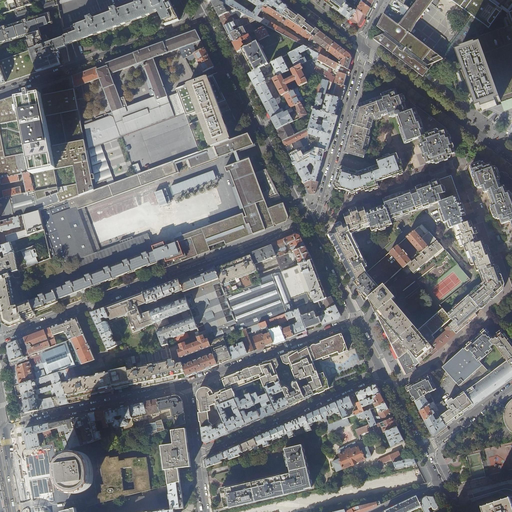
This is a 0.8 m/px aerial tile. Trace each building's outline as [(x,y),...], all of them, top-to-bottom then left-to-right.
[(7,0),(11,11),(15,10),(26,7),(31,5),(29,0),(7,0)] [(56,0),(46,0),(42,1),(44,7),(45,7),(46,10),(55,7),(55,6),(58,5),(58,3),(56,0)] [(86,22),(63,30),(64,36),(66,44),(87,36),(87,38),(88,37),(89,37),(89,36),(146,15),(158,11),(165,26),(174,23),(182,20),(186,10),(184,8),(180,0),(144,0),(141,1),(140,0),(138,0),(135,1),(136,3),(119,9),(118,8),(116,8),(116,7),(111,9),(112,12),(93,19),(92,16),(87,18),(87,19),(85,19),(86,22)] [(211,0),(212,2),(215,0),(217,0),(235,9),(246,15),(255,20),(261,9),(263,7),(265,4),(261,2),(257,0),(211,0)] [(217,0),(215,0),(212,2),(215,8),(219,17),(235,9),(217,0)] [(281,15),(288,7),(287,6),(281,1),(279,0),(269,0),(266,5),(268,7),(271,8),(273,6),(278,9),(276,12),(281,15)] [(323,0),(333,8),(339,12),(347,2),(347,1),(344,0),(323,0)] [(352,5),(354,7),(357,9),(366,16),(368,13),(370,8),(360,0),(355,0),(355,1),(357,3),(358,2),(360,4),(359,6),(354,3),(352,5)] [(384,34),(374,39),(377,41),(382,45),(394,55),(412,69),(423,77),(433,63),(443,59),(409,33),(431,4),(436,7),(438,6),(438,5),(439,4),(439,1),(439,0),(438,0),(417,0),(411,10),(410,10),(409,11),(403,6),(405,0),(390,0),(390,1),(386,10),(382,16),(378,24),(377,27),(385,32),(384,34)] [(487,0),(483,0),(482,2),(495,12),(499,8),(493,4),(487,0)] [(493,18),(487,27),(494,32),(511,6),(511,0),(504,0),(499,8),(495,12),(492,17),(493,18)] [(350,4),(347,2),(339,12),(344,16),(349,20),(357,9),(354,7),(353,9),(352,8),(351,8),(350,8),(349,8),(350,7),(349,6),(350,4)] [(26,7),(15,10),(16,15),(17,15),(18,19),(30,15),(28,11),(26,7)] [(328,50),(335,42),(327,37),(326,35),(320,31),(315,37),(281,15),(276,12),(271,8),(268,7),(268,8),(267,7),(266,8),(263,7),(261,9),(255,20),(261,23),(263,24),(266,26),(269,27),(276,31),(300,44),(304,46),(321,55),(324,50),(325,48),(328,50)] [(291,9),(288,7),(281,15),(315,37),(320,31),(314,26),(308,22),(306,23),(305,22),(306,20),(304,19),(295,11),(291,9)] [(241,18),(246,15),(235,9),(219,17),(222,21),(224,27),(235,21),(234,18),(233,19),(231,16),(237,13),(241,18)] [(364,20),(366,16),(357,9),(349,20),(352,22),(358,27),(361,25),(364,20)] [(27,41),(30,49),(50,41),(49,37),(48,38),(46,35),(40,37),(40,35),(41,35),(38,27),(39,26),(39,27),(48,24),(48,23),(51,22),(49,12),(28,19),(28,20),(27,20),(27,19),(23,21),(7,26),(7,27),(6,27),(6,26),(2,27),(2,28),(0,28),(0,43),(6,41),(6,40),(11,39),(12,40),(27,34),(30,33),(32,39),(27,41)] [(246,15),(241,18),(235,21),(224,27),(226,30),(228,34),(238,29),(236,27),(237,26),(239,29),(250,23),(255,20),(246,15)] [(238,29),(228,34),(229,34),(231,38),(233,43),(253,33),(255,32),(250,23),(239,29),(238,29)] [(511,24),(511,25),(473,39),(476,46),(461,51),(462,52),(457,54),(461,65),(468,86),(476,107),(477,110),(481,108),(482,111),(487,109),(496,113),(499,115),(504,113),(509,128),(510,128),(511,129),(511,130),(511,129),(511,24)] [(266,29),(269,27),(266,26),(255,32),(259,41),(269,35),(266,29)] [(79,74),(72,76),(75,88),(83,85),(101,78),(113,112),(128,106),(125,97),(120,99),(111,74),(143,63),(144,66),(143,66),(143,68),(145,67),(153,89),(150,90),(152,97),(166,92),(164,85),(154,58),(182,48),(185,58),(189,56),(194,54),(196,53),(193,44),(201,41),(201,40),(199,36),(197,33),(196,31),(193,32),(175,38),(156,45),(134,54),(113,61),(106,64),(108,67),(101,69),(98,70),(97,67),(96,68),(79,74)] [(276,31),(269,35),(259,41),(254,43),(243,49),(243,50),(244,52),(248,59),(247,60),(249,65),(253,72),(270,63),(271,63),(281,57),(288,54),(297,49),(300,44),(276,31)] [(254,43),(250,37),(254,35),(253,33),(233,43),(235,47),(236,49),(237,52),(243,49),(254,43)] [(66,44),(64,36),(50,41),(30,49),(0,60),(0,66),(6,82),(47,67),(60,63),(58,57),(60,57),(58,52),(60,51),(59,47),(66,44)] [(339,46),(335,42),(328,50),(328,51),(338,59),(337,64),(348,69),(350,63),(352,58),(350,55),(349,54),(339,46)] [(304,46),(297,49),(288,54),(295,68),(301,65),(302,64),(306,62),(304,58),(302,59),(300,56),(299,57),(298,53),(299,53),(300,53),(306,51),(307,54),(312,56),(313,58),(321,55),(304,46)] [(194,54),(203,72),(214,67),(209,57),(209,56),(205,49),(205,48),(196,53),(194,54)] [(330,53),(324,50),(321,55),(329,59),(331,57),(328,56),(330,53)] [(329,59),(321,55),(318,60),(335,70),(334,72),(338,73),(336,79),(330,76),(330,74),(306,62),(302,64),(316,78),(317,78),(322,79),(328,81),(336,83),(344,86),(344,85),(345,80),(347,75),(349,76),(350,74),(351,71),(348,69),(337,64),(329,59)] [(281,57),(271,63),(278,76),(281,75),(289,71),(281,57)] [(270,63),(253,72),(249,74),(252,80),(252,81),(255,88),(265,83),(271,80),(270,78),(267,78),(265,79),(261,71),(263,71),(264,73),(269,70),(268,68),(271,65),(270,63)] [(301,65),(295,68),(291,70),(294,77),(284,82),(281,75),(278,76),(273,79),(281,96),(289,91),(286,85),(296,80),(300,86),(307,82),(301,70),(303,69),(301,65)] [(235,118),(230,108),(220,112),(217,103),(226,100),(222,93),(216,81),(213,75),(176,88),(187,115),(199,110),(202,119),(190,124),(201,151),(242,136),(243,135),(241,130),(235,118)] [(95,174),(92,175),(72,76),(62,80),(22,93),(0,100),(0,178),(18,174),(22,173),(30,171),(35,190),(37,201),(57,193),(61,202),(95,190),(93,180),(96,180),(95,174)] [(325,94),(328,81),(322,79),(321,84),(321,86),(320,93),(322,93),(324,94),(325,94)] [(265,83),(255,88),(259,95),(264,105),(278,97),(277,95),(273,97),(265,83)] [(346,86),(344,86),(336,83),(334,92),(333,92),(332,94),(331,93),(330,96),(340,99),(342,99),(344,93),(346,86)] [(83,85),(75,88),(77,100),(86,98),(83,85)] [(297,88),(294,89),(300,103),(304,101),(297,88)] [(287,101),(289,104),(290,108),(291,107),(293,107),(300,103),(294,89),(289,91),(281,96),(278,97),(264,105),(267,111),(271,118),(284,111),(282,108),(280,110),(277,104),(283,102),(284,103),(287,101)] [(346,145),(344,152),(364,157),(370,137),(368,136),(373,120),(382,117),(382,116),(388,113),(390,117),(396,115),(401,129),(406,143),(413,140),(419,138),(421,144),(420,145),(422,152),(425,158),(427,163),(429,162),(434,160),(435,163),(436,163),(441,161),(449,158),(448,156),(451,154),(455,153),(453,148),(454,148),(449,135),(448,135),(446,128),(443,126),(431,116),(419,107),(409,100),(403,95),(399,97),(396,90),(381,95),(381,97),(358,105),(356,111),(351,129),(346,145)] [(128,106),(113,112),(116,119),(122,136),(176,116),(166,92),(152,97),(128,106)] [(321,99),(322,93),(320,93),(318,94),(314,109),(335,116),(338,105),(340,99),(330,96),(325,94),(324,94),(323,96),(326,97),(325,103),(327,104),(327,105),(325,105),(325,106),(324,106),(323,109),(318,107),(319,105),(321,105),(322,105),(323,101),(323,100),(322,100),(321,99)] [(284,111),(271,118),(273,123),(277,130),(289,124),(313,112),(314,109),(318,94),(316,95),(304,101),(300,103),(293,107),(296,113),(290,116),(289,113),(293,111),(291,107),(290,108),(287,110),(284,111)] [(338,116),(335,116),(314,109),(313,112),(308,128),(309,128),(332,135),(335,125),(338,116)] [(96,180),(98,189),(116,182),(101,143),(99,144),(98,145),(97,142),(98,141),(108,136),(101,124),(95,127),(92,120),(84,123),(95,174),(96,180)] [(289,124),(277,130),(279,135),(283,141),(295,135),(289,124)] [(308,134),(309,128),(308,128),(295,135),(283,141),(286,149),(290,147),(290,146),(292,145),(291,144),(308,135),(308,134)] [(309,128),(308,134),(321,138),(319,144),(316,143),(317,142),(308,139),(308,143),(308,145),(314,147),(325,150),(328,151),(330,143),(330,142),(332,135),(309,128)] [(243,139),(242,136),(201,151),(142,173),(137,174),(116,182),(98,189),(95,190),(61,202),(39,210),(44,229),(46,240),(47,244),(51,258),(60,255),(63,265),(73,261),(95,253),(79,209),(225,155),(243,208),(246,207),(252,223),(223,234),(227,245),(242,239),(262,231),(271,228),(266,217),(268,217),(266,212),(262,201),(264,200),(262,194),(259,184),(255,174),(251,163),(247,151),(243,139)] [(291,153),(289,154),(292,159),(293,158),(295,161),(294,161),(296,165),(308,158),(310,158),(322,162),(324,155),(325,150),(314,147),(313,150),(308,152),(305,147),(293,153),(292,153),(291,153)] [(335,183),(334,186),(344,189),(353,192),(360,190),(364,188),(366,191),(373,189),(379,187),(377,181),(394,175),(404,172),(397,153),(391,156),(390,154),(383,157),(384,158),(377,161),(378,165),(362,171),(362,172),(359,174),(357,173),(357,171),(340,166),(339,169),(335,183)] [(319,171),(322,162),(310,158),(308,158),(296,165),(295,166),(297,169),(301,178),(304,183),(310,179),(316,181),(319,171)] [(475,165),(470,167),(473,175),(474,176),(478,188),(482,186),(483,187),(484,193),(488,192),(492,202),(493,205),(491,205),(496,219),(499,217),(500,218),(502,224),(510,221),(511,224),(511,178),(506,175),(502,171),(498,173),(496,167),(495,166),(493,167),(491,163),(484,165),(483,162),(481,163),(477,164),(475,165)] [(137,174),(142,173),(138,163),(134,164),(137,174)] [(213,170),(171,186),(174,193),(216,177),(213,170)] [(27,192),(35,190),(30,171),(22,173),(27,192)] [(19,181),(18,174),(0,178),(0,182),(1,183),(1,184),(19,181)] [(351,213),(344,215),(347,224),(351,233),(352,233),(360,230),(371,226),(372,231),(379,229),(380,230),(386,228),(386,226),(392,224),(391,219),(417,210),(417,209),(423,207),(424,208),(431,206),(431,205),(439,202),(441,209),(439,210),(444,223),(448,222),(450,228),(453,227),(464,223),(462,216),(466,215),(461,203),(455,185),(451,175),(445,178),(437,180),(433,182),(430,183),(417,188),(417,190),(411,192),(410,190),(397,195),(385,199),(384,200),(386,206),(376,209),(366,213),(364,208),(358,210),(357,209),(354,210),(351,211),(351,213)] [(216,177),(174,193),(175,196),(217,180),(216,177)] [(319,182),(316,181),(310,179),(304,183),(307,189),(307,190),(308,191),(309,193),(310,194),(315,194),(317,187),(319,182)] [(4,197),(25,192),(24,190),(21,191),(20,187),(3,191),(4,197)] [(37,201),(35,190),(27,192),(25,192),(4,197),(0,197),(0,221),(19,216),(23,214),(39,209),(39,210),(61,202),(57,193),(37,201)] [(44,229),(39,210),(39,209),(23,214),(26,229),(6,236),(8,243),(11,242),(44,229)] [(21,226),(19,216),(0,221),(0,246),(0,244),(0,231),(3,231),(21,226)] [(149,236),(149,238),(155,252),(157,257),(171,251),(176,264),(189,259),(203,254),(190,220),(149,236)] [(464,223),(453,227),(460,247),(463,246),(478,240),(476,234),(477,234),(476,230),(474,227),(473,227),(471,221),(464,223)] [(337,230),(330,234),(331,236),(336,246),(344,262),(351,275),(353,280),(355,283),(366,272),(367,272),(366,270),(365,268),(367,266),(353,237),(352,233),(351,233),(347,224),(343,226),(341,223),(338,225),(335,226),(337,230)] [(415,231),(407,238),(420,254),(436,240),(423,224),(419,227),(426,235),(422,239),(415,231)] [(144,239),(149,238),(149,236),(148,233),(95,253),(73,261),(75,268),(145,242),(144,239)] [(271,244),(272,245),(276,256),(277,258),(283,255),(291,252),(291,251),(289,251),(286,252),(285,250),(286,250),(286,249),(286,248),(285,246),(290,244),(293,252),(294,251),(306,247),(302,239),(300,235),(297,234),(292,236),(277,242),(271,244)] [(390,241),(384,236),(374,247),(380,252),(390,241)] [(478,240),(463,246),(468,259),(469,259),(471,265),(473,264),(475,271),(478,270),(495,265),(493,259),(490,251),(489,252),(488,248),(487,245),(485,246),(484,243),(482,239),(478,240)] [(404,268),(402,270),(407,276),(413,272),(414,274),(444,249),(436,240),(420,254),(417,256),(414,259),(412,261),(404,268)] [(0,257),(15,252),(11,242),(8,243),(0,246),(0,257)] [(19,250),(26,268),(39,263),(37,257),(39,256),(36,249),(34,249),(32,245),(19,250)] [(250,253),(251,255),(255,264),(272,258),(272,259),(273,259),(273,258),(276,256),(272,245),(262,249),(250,253)] [(398,246),(390,253),(404,268),(412,261),(398,246)] [(310,250),(308,251),(306,247),(294,251),(300,265),(313,260),(314,259),(310,250)] [(15,252),(0,257),(0,277),(19,270),(26,268),(19,250),(15,252)] [(158,261),(157,257),(155,252),(147,254),(147,253),(143,254),(144,256),(128,262),(128,260),(124,261),(125,263),(109,269),(109,267),(105,269),(106,271),(90,276),(90,274),(86,276),(87,278),(54,290),(55,290),(53,291),(54,292),(44,296),(44,294),(40,296),(40,297),(30,301),(34,311),(51,305),(59,302),(58,299),(69,295),(78,292),(101,283),(131,271),(149,265),(158,261)] [(259,274),(255,264),(251,255),(243,258),(226,265),(216,269),(236,323),(221,329),(224,337),(228,336),(236,333),(239,332),(246,329),(251,327),(259,324),(266,322),(277,317),(285,314),(298,309),(298,307),(284,271),(282,272),(261,280),(259,274)] [(288,269),(283,255),(277,258),(280,266),(282,272),(284,271),(288,269)] [(314,264),(313,260),(300,265),(288,269),(284,271),(298,307),(314,301),(315,303),(318,302),(327,298),(325,293),(321,283),(317,271),(314,264)] [(495,265),(478,270),(482,283),(447,315),(450,319),(453,322),(448,325),(456,334),(461,330),(462,329),(467,324),(474,318),(477,316),(477,315),(475,313),(477,312),(484,306),(490,300),(491,299),(497,294),(502,290),(504,288),(505,287),(504,286),(502,279),(500,274),(498,268),(497,266),(496,264),(495,265)] [(186,276),(179,279),(198,328),(201,336),(206,334),(213,332),(221,329),(236,323),(216,269),(214,265),(198,272),(186,276)] [(261,280),(282,272),(280,266),(259,274),(261,280)] [(393,267),(380,278),(385,284),(398,273),(393,267)] [(21,277),(19,270),(0,277),(0,307),(2,316),(3,322),(12,327),(14,326),(25,322),(24,319),(35,315),(34,311),(30,301),(30,300),(22,303),(19,286),(17,286),(15,280),(14,279),(13,279),(13,278),(10,279),(10,277),(11,277),(11,275),(13,274),(14,277),(16,278),(17,277),(18,278),(21,277)] [(366,272),(355,283),(359,288),(358,289),(358,290),(364,301),(368,298),(380,288),(366,272)] [(430,278),(422,284),(426,289),(434,282),(430,278)] [(191,330),(191,331),(198,328),(179,279),(165,284),(162,285),(154,289),(143,293),(147,303),(150,312),(154,323),(163,346),(168,344),(169,348),(177,346),(175,342),(189,337),(187,331),(191,330)] [(380,288),(368,298),(371,304),(375,312),(392,299),(395,297),(384,285),(380,288)] [(116,303),(105,307),(110,318),(111,319),(129,313),(131,319),(130,319),(134,331),(154,323),(150,312),(141,316),(137,307),(147,303),(143,293),(116,303)] [(329,297),(327,298),(318,302),(320,305),(324,303),(327,310),(325,311),(324,310),(323,310),(322,310),(322,311),(322,312),(323,315),(319,317),(322,323),(323,325),(326,324),(333,321),(339,319),(341,315),(336,306),(331,297),(329,297)] [(392,299),(375,312),(379,319),(384,330),(389,340),(394,350),(398,359),(407,351),(415,366),(418,363),(430,353),(436,348),(429,341),(433,338),(436,335),(434,333),(450,319),(447,315),(442,310),(418,330),(392,299)] [(94,320),(97,326),(104,323),(103,319),(105,318),(107,319),(110,318),(105,307),(101,309),(98,310),(91,313),(94,320)] [(298,309),(285,314),(287,319),(296,315),(299,322),(290,326),(294,336),(299,334),(307,331),(306,329),(301,316),(298,309)] [(302,315),(301,316),(306,329),(314,325),(322,323),(319,317),(316,318),(314,312),(310,313),(310,312),(307,313),(307,315),(303,316),(302,315)] [(285,314),(277,317),(279,322),(280,324),(288,321),(287,319),(285,314)] [(277,317),(266,322),(268,327),(279,322),(277,317)] [(67,321),(51,328),(54,335),(65,331),(65,333),(67,333),(70,340),(84,335),(80,325),(77,319),(76,318),(67,321)] [(104,323),(97,326),(98,329),(101,336),(112,331),(108,321),(107,322),(104,323)] [(266,322),(259,324),(260,329),(267,326),(267,329),(267,331),(269,330),(268,327),(266,322)] [(433,338),(429,341),(436,348),(438,350),(447,342),(450,340),(456,334),(448,325),(445,328),(446,330),(435,340),(433,338)] [(290,326),(282,330),(286,339),(289,338),(294,336),(290,326)] [(11,362),(57,345),(56,342),(54,335),(51,328),(27,337),(10,344),(8,347),(10,360),(11,362)] [(270,332),(270,333),(274,343),(280,341),(286,339),(282,330),(282,328),(270,332)] [(112,331),(101,336),(104,342),(107,349),(119,344),(117,341),(115,341),(112,335),(114,334),(113,332),(117,331),(116,329),(112,331)] [(221,329),(213,332),(216,339),(209,341),(211,346),(213,353),(218,365),(225,362),(233,359),(228,348),(227,346),(224,337),(221,329)] [(246,329),(239,332),(241,336),(243,342),(247,354),(254,351),(246,329)] [(446,364),(443,367),(462,388),(457,392),(459,396),(454,400),(452,398),(446,402),(449,405),(447,407),(449,410),(439,417),(446,426),(461,416),(468,410),(474,405),(465,392),(489,373),(489,372),(499,363),(501,365),(507,361),(495,345),(493,345),(490,341),(492,339),(492,338),(492,337),(485,329),(483,331),(471,341),(467,346),(464,349),(463,349),(462,350),(446,364)] [(261,331),(262,334),(267,346),(270,345),(274,343),(270,333),(267,334),(267,332),(265,333),(264,330),(261,331)] [(492,339),(490,341),(493,345),(495,345),(507,361),(511,368),(511,345),(508,340),(502,332),(501,331),(492,337),(492,338),(492,339)] [(209,341),(206,334),(201,336),(197,338),(199,341),(193,343),(196,352),(211,346),(209,341)] [(258,350),(267,346),(262,334),(253,337),(258,350)] [(304,373),(314,395),(322,392),(329,388),(327,384),(327,382),(327,381),(326,380),(325,379),(325,378),(324,377),(322,373),(317,376),(311,363),(321,358),(321,360),(328,357),(327,356),(336,352),(337,354),(346,350),(342,334),(338,335),(325,340),(321,342),(321,343),(316,345),(315,345),(313,346),(312,347),(311,347),(308,348),(308,347),(306,348),(298,352),(298,350),(290,353),(281,357),(284,363),(287,364),(290,363),(295,377),(304,373)] [(59,344),(57,345),(11,362),(11,364),(12,366),(41,355),(46,376),(73,367),(95,359),(90,347),(84,335),(70,340),(59,344)] [(185,342),(177,346),(185,373),(186,377),(194,374),(202,371),(198,359),(188,362),(187,359),(187,358),(186,355),(196,352),(193,343),(186,345),(185,342)] [(243,342),(228,348),(233,359),(241,356),(244,355),(247,354),(243,342)] [(185,373),(177,346),(169,348),(168,344),(163,346),(125,359),(127,368),(131,385),(139,383),(140,388),(142,387),(166,382),(175,380),(174,376),(185,373)] [(407,351),(398,359),(399,360),(403,367),(406,374),(411,372),(417,369),(415,366),(407,351)] [(213,353),(198,359),(202,371),(210,368),(218,365),(213,353)] [(12,366),(15,383),(15,386),(46,376),(41,355),(12,366)] [(214,423),(221,416),(217,406),(234,400),(239,398),(245,396),(249,394),(264,388),(267,387),(275,384),(279,382),(280,382),(275,369),(277,368),(279,365),(276,358),(274,360),(260,365),(260,366),(257,367),(257,366),(239,373),(222,379),(227,391),(216,395),(216,394),(215,395),(215,394),(214,392),(213,390),(212,389),(210,387),(208,387),(207,387),(205,387),(203,387),(202,388),(200,389),(199,391),(198,393),(197,395),(198,398),(198,400),(199,410),(200,410),(200,412),(200,414),(199,414),(201,424),(201,427),(213,427),(212,424),(214,423)] [(489,373),(465,392),(474,405),(479,402),(490,394),(501,386),(511,377),(511,368),(507,361),(501,365),(490,373),(489,373)] [(50,385),(62,381),(76,376),(73,367),(46,376),(15,386),(16,391),(17,396),(38,389),(37,385),(51,380),(53,383),(49,385),(50,385)] [(127,368),(109,371),(110,373),(113,389),(120,388),(131,385),(127,368)] [(76,376),(62,381),(69,404),(76,402),(92,398),(91,394),(93,393),(101,392),(101,393),(106,392),(111,391),(110,390),(113,389),(110,373),(106,374),(106,373),(98,374),(98,376),(94,377),(87,378),(87,377),(79,379),(76,376)] [(305,399),(310,397),(314,395),(304,373),(295,377),(297,381),(305,399)] [(415,382),(407,386),(410,392),(415,403),(429,393),(436,389),(430,376),(429,377),(429,376),(426,377),(415,382)] [(279,382),(283,391),(286,397),(290,406),(298,402),(305,399),(297,381),(293,382),(292,385),(293,388),(294,388),(296,391),(290,394),(288,391),(289,390),(288,387),(285,386),(284,386),(286,384),(285,380),(280,382),(279,382)] [(45,387),(43,388),(38,389),(17,396),(19,404),(20,412),(24,414),(47,408),(69,404),(62,381),(50,385),(45,387)] [(273,396),(283,391),(279,382),(275,384),(276,386),(268,389),(267,387),(264,388),(267,394),(270,401),(272,404),(276,412),(283,409),(290,406),(286,397),(276,401),(273,396)] [(373,396),(380,393),(376,385),(376,384),(375,384),(367,388),(367,389),(366,390),(365,390),(364,390),(356,393),(360,402),(368,399),(366,396),(368,395),(369,396),(370,396),(373,395),(373,396)] [(256,393),(250,396),(255,406),(259,404),(261,409),(257,411),(261,419),(268,415),(275,412),(276,412),(272,404),(267,406),(266,403),(270,401),(267,394),(260,397),(260,398),(259,398),(256,393)] [(383,397),(380,393),(373,396),(373,397),(374,399),(371,400),(370,398),(368,399),(360,402),(364,412),(370,410),(368,407),(365,408),(364,407),(370,404),(370,406),(374,404),(375,408),(385,403),(384,400),(383,397)] [(429,393),(415,403),(419,410),(419,411),(420,412),(433,401),(429,393)] [(245,396),(247,400),(246,400),(244,400),(243,400),(242,401),(241,401),(241,402),(241,403),(239,398),(234,400),(240,411),(245,409),(247,409),(255,406),(250,396),(249,394),(245,396)] [(167,397),(157,399),(162,420),(184,413),(182,402),(174,395),(167,397)] [(342,399),(335,402),(340,413),(343,419),(349,417),(350,417),(346,410),(345,409),(346,409),(348,410),(354,407),(349,396),(343,399),(342,399)] [(442,397),(433,401),(436,406),(444,402),(442,397)] [(150,424),(162,420),(157,399),(154,400),(151,401),(145,402),(150,424)] [(511,399),(511,400),(510,401),(507,404),(505,408),(504,412),(503,416),(504,420),(505,423),(507,427),(508,429),(510,431),(511,432),(511,399)] [(240,412),(240,411),(234,400),(217,406),(221,416),(229,433),(238,429),(246,425),(240,412)] [(433,401),(420,412),(424,420),(425,421),(433,415),(434,413),(436,412),(438,410),(436,406),(433,401)] [(137,404),(130,405),(132,418),(133,418),(134,420),(142,418),(144,425),(150,424),(145,402),(137,404)] [(328,405),(319,409),(323,420),(326,425),(329,424),(327,419),(327,417),(332,415),(332,416),(334,415),(333,414),(336,413),(338,414),(340,413),(335,402),(328,405)] [(360,402),(356,404),(358,409),(353,412),(353,413),(352,414),(353,416),(361,413),(364,412),(360,402)] [(387,406),(385,403),(375,408),(373,408),(375,413),(378,412),(378,413),(388,409),(387,406)] [(124,407),(117,408),(119,416),(123,415),(123,418),(122,419),(122,420),(120,420),(122,427),(125,426),(125,427),(127,427),(127,425),(129,423),(129,422),(129,420),(128,420),(126,419),(132,418),(130,405),(124,407)] [(111,410),(105,411),(108,424),(114,422),(113,423),(113,424),(112,424),(113,426),(114,426),(116,428),(117,428),(117,429),(119,429),(119,427),(122,427),(120,420),(119,421),(118,420),(117,420),(116,417),(119,416),(117,408),(111,410)] [(312,413),(305,415),(310,426),(313,425),(314,423),(319,421),(321,421),(323,420),(319,409),(312,413)] [(371,409),(370,410),(364,412),(367,418),(370,417),(370,419),(368,420),(370,425),(371,427),(393,418),(391,414),(390,412),(388,409),(378,413),(379,415),(378,416),(379,418),(380,417),(381,418),(375,420),(371,409)] [(103,421),(105,430),(109,429),(108,424),(105,411),(99,412),(96,413),(97,421),(100,421),(100,422),(103,421)] [(244,411),(240,412),(246,425),(254,422),(261,419),(257,411),(253,412),(252,412),(246,414),(245,411),(244,411)] [(433,415),(425,421),(427,425),(431,434),(435,435),(438,433),(440,431),(446,426),(439,417),(436,412),(434,413),(439,419),(437,421),(435,420),(433,415)] [(92,414),(89,414),(96,441),(104,438),(103,437),(102,437),(100,431),(98,432),(96,422),(97,421),(96,413),(92,414)] [(175,427),(185,423),(184,416),(184,413),(162,420),(150,424),(144,425),(147,436),(165,430),(163,422),(174,422),(175,427)] [(75,418),(72,418),(75,428),(70,429),(71,433),(66,434),(70,446),(68,447),(66,440),(64,441),(65,444),(67,450),(81,445),(76,429),(79,428),(80,428),(81,428),(81,427),(84,426),(86,427),(86,429),(88,441),(83,442),(84,444),(96,441),(89,414),(84,416),(83,416),(75,418)] [(295,420),(284,425),(288,434),(289,436),(290,438),(295,436),(293,431),(297,429),(297,430),(301,428),(300,428),(304,426),(307,432),(312,430),(310,426),(305,415),(295,420)] [(214,424),(212,424),(213,427),(201,427),(202,435),(203,441),(206,443),(209,442),(218,438),(228,433),(229,433),(221,416),(214,423),(214,424)] [(60,421),(50,423),(51,429),(58,427),(68,424),(70,429),(75,428),(72,418),(61,421),(60,421)] [(358,435),(370,430),(371,432),(373,432),(374,434),(375,436),(379,434),(385,432),(397,427),(394,421),(393,418),(371,427),(370,425),(356,430),(358,435)] [(51,429),(50,423),(40,425),(39,426),(26,428),(24,432),(25,433),(25,436),(38,433),(51,429)] [(68,424),(58,427),(61,436),(62,436),(66,434),(71,433),(70,429),(68,424)] [(276,428),(269,431),(275,443),(281,441),(279,438),(283,437),(282,436),(288,434),(284,425),(277,428),(276,428)] [(401,434),(397,427),(385,432),(391,447),(405,441),(401,434)] [(51,429),(38,433),(25,436),(27,443),(28,450),(45,446),(45,442),(49,441),(49,439),(45,440),(44,438),(52,435),(51,429)] [(166,470),(168,485),(181,482),(180,473),(179,469),(191,466),(190,454),(187,434),(186,429),(172,431),(174,444),(162,446),(165,470),(166,470)] [(263,434),(254,438),(258,446),(262,444),(262,445),(264,445),(265,447),(275,443),(269,431),(263,434)] [(247,441),(240,445),(243,452),(244,454),(250,452),(248,449),(250,450),(251,450),(252,449),(253,448),(254,450),(260,449),(258,446),(254,438),(247,441)] [(333,462),(337,472),(353,465),(357,464),(357,463),(372,456),(368,447),(360,450),(358,447),(356,442),(338,450),(341,455),(340,455),(341,459),(333,462)] [(243,452),(240,445),(231,448),(222,452),(225,458),(229,457),(230,459),(241,455),(240,454),(243,452)] [(223,489),(227,507),(313,487),(304,445),(287,449),(292,473),(223,489)] [(392,459),(394,462),(403,460),(400,454),(399,451),(379,460),(381,464),(392,459)] [(72,452),(67,453),(64,455),(62,457),(61,458),(60,460),(59,460),(59,461),(58,463),(58,464),(57,466),(58,474),(60,483),(61,485),(62,486),(63,487),(63,489),(64,489),(66,490),(66,491),(67,491),(71,493),(73,493),(76,493),(80,493),(83,492),(84,491),(85,491),(87,490),(88,489),(89,488),(89,487),(91,485),(92,485),(92,484),(93,481),(93,478),(91,462),(90,459),(88,457),(88,456),(87,456),(85,455),(84,454),(82,453),(80,452),(79,452),(77,452),(72,452)] [(225,458),(222,452),(216,455),(206,460),(206,463),(206,464),(207,467),(224,461),(223,459),(225,458)] [(86,502),(85,498),(69,502),(65,503),(66,507),(67,511),(77,508),(83,507),(84,508),(150,490),(146,457),(137,458),(137,457),(125,459),(125,460),(119,461),(119,456),(110,458),(110,456),(100,457),(103,485),(100,485),(100,490),(101,493),(95,494),(95,497),(89,498),(90,501),(86,502)] [(403,460),(394,462),(393,462),(394,463),(396,468),(416,464),(414,460),(413,458),(403,460)] [(393,462),(394,462),(392,459),(381,464),(367,471),(361,474),(363,477),(369,475),(368,474),(372,472),(373,473),(384,468),(383,467),(394,463),(393,462)] [(181,482),(168,485),(170,495),(168,495),(169,496),(169,495),(170,500),(172,510),(166,511),(166,510),(161,511),(159,511),(77,511),(77,508),(67,511),(62,511),(175,511),(175,510),(185,509),(184,504),(183,497),(182,491),(181,486),(181,482)] [(386,510),(387,511),(410,511),(421,507),(423,511),(429,511),(429,509),(429,508),(432,506),(433,509),(434,509),(438,507),(435,500),(433,497),(427,497),(422,499),(421,499),(419,501),(416,496),(411,498),(407,500),(400,503),(394,506),(391,507),(386,510)] [(511,511),(511,503),(510,498),(482,507),(483,510),(483,511),(511,511)] [(355,507),(347,511),(346,511),(364,511),(371,509),(381,504),(380,501),(355,507)]
